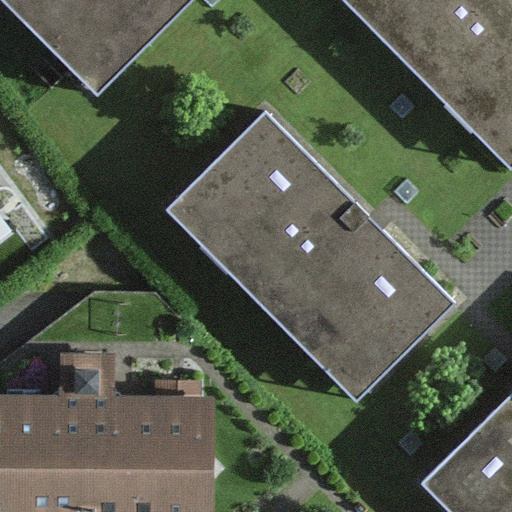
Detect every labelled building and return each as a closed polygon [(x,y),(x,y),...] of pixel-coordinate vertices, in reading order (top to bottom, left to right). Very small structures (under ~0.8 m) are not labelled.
[(207,0),(6,0),(0,6),(0,7),(98,107),(207,0)] [(511,0),(337,0),(509,176),(511,172),(511,0)] [(357,216),(265,125),(167,223),(354,410),(453,312),(357,216)] [(511,511),(511,405),(423,492),(442,511),(511,511)] [(203,511),(207,414),(0,407),(0,511),(203,511)]
